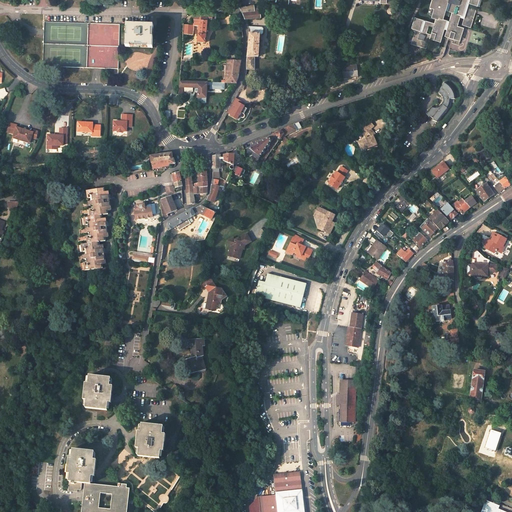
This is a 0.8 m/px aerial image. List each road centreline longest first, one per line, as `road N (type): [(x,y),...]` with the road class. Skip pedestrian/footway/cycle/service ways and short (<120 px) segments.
road 1 (primary): [(476,218),(432,249),(385,309),(363,465)]
road 2 (secondary): [(458,124),(375,210),(341,270),(326,318)]
road 3 (unclassified): [(434,70),(211,150)]
road 4 (residential): [(0,197),(26,195),(104,157),(175,145)]
road 5 (residential): [(175,10),(0,9)]
road 6 (residential): [(185,209),(162,227),(141,364)]
road 7 (unclassified): [(148,105),(121,90),(38,83),(0,48)]
road 8 (residential): [(204,144),(243,69),(245,34),(235,8)]
road 9 (residential): [(462,340),(456,255),(476,218)]
road 10 (residential): [(110,424),(71,434),(60,457),(57,487),(68,511)]
